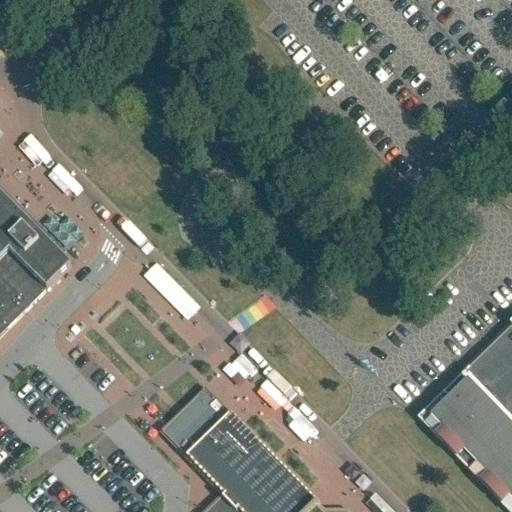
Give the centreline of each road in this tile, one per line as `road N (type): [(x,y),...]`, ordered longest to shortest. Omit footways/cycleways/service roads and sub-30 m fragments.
road 1 (residential): [(391,511),(130,239)]
road 2 (unclassified): [(511,250),(277,0)]
road 3 (residential): [(130,239),(24,126),(21,80)]
road 4 (residential): [(21,80),(119,0)]
